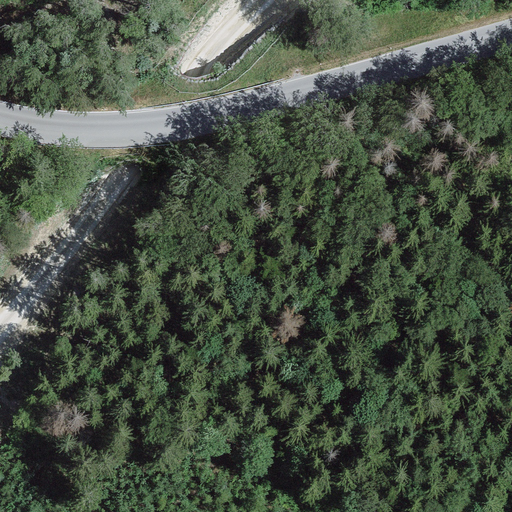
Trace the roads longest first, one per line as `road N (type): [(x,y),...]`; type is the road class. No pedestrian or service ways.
road 1 (tertiary): [(0,118),(146,128),(511,34)]
road 2 (track): [(262,0),(190,78),(133,164),(0,325)]
